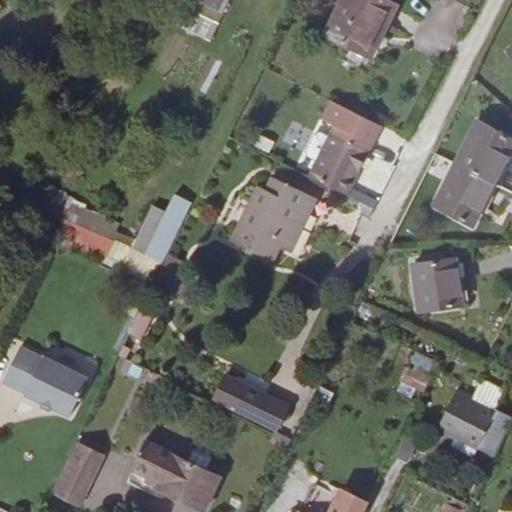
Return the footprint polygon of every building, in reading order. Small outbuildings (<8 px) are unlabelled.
[(370,59),(397,6),(386,0),(343,0),(325,36),(370,59)] [(417,42),(446,49),(455,15),(426,7),(417,42)] [(309,180),(347,199),(381,129),(331,104),(321,123),(334,129),(329,141),(317,165),(309,180)] [(473,224),(511,146),(511,139),(478,122),(437,205),(473,224)] [(317,165),(329,141),(320,136),(315,138),(306,155),(308,160),(317,165)] [(288,255),(315,201),(273,180),(267,194),(259,190),(256,194),(265,198),(254,219),(246,214),(239,230),(247,234),(288,255)] [(167,211),(153,204),(133,248),(164,262),(192,201),(175,193),(167,211)] [(265,198),(256,194),(246,214),(254,219),(265,198)] [(102,263),(122,224),(68,196),(48,235),(102,263)] [(123,225),(116,238),(131,246),(138,233),(123,225)] [(462,304),(456,257),(414,263),(419,309),(462,304)] [(126,305),(144,312),(155,290),(137,283),(126,305)] [(44,363),(21,351),(1,386),(26,399),(26,400),(38,407),(40,412),(49,416),(55,414),(70,422),(89,383),(44,362),(44,363)] [(396,393),(419,400),(428,374),(405,366),(396,393)] [(213,404),(276,435),(288,410),(225,379),(213,404)] [(469,402),(494,414),(505,392),(480,380),(472,398),(469,402)] [(469,402),(472,398),(455,390),(435,436),(451,443),(453,437),(478,449),(494,414),(469,402)] [(287,451),(292,442),(277,435),(273,444),(287,451)] [(158,488),(157,491),(198,511),(203,511),(219,481),(204,473),(189,465),(145,442),(131,470),(149,479),(146,483),(158,488)] [(54,499),(79,511),(104,460),(80,448),(54,499)] [(189,465),(204,473),(210,461),(208,454),(202,451),(195,453),(189,465)] [(329,511),(364,511),(368,505),(340,491),(329,511)] [(447,503),(444,511),(462,511),(464,509),(447,503)]
